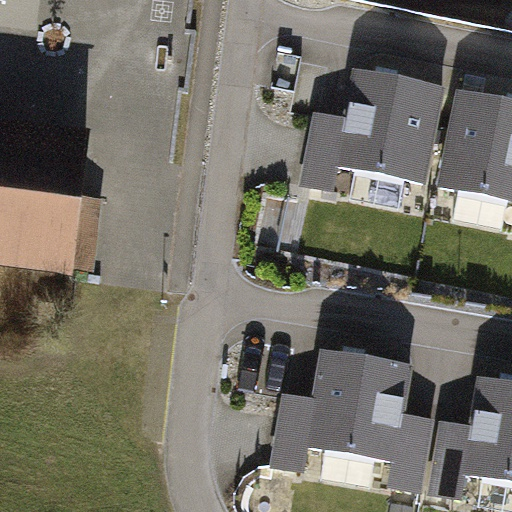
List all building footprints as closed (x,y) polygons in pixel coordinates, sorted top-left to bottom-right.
[(422,184),(441,94),(357,77),(348,125),(319,119),(306,187),(347,195),(352,170),(422,184)] [(511,109),(461,100),(443,190),(511,203),(511,109)] [(126,139),(0,124),(0,273),(109,286),(126,139)] [(317,408),(286,402),(275,468),(302,472),(306,450),(396,464),(392,489),(417,493),(428,426),(397,421),(405,374),(325,361),(317,408)] [(511,390),(481,386),(473,434),(443,430),(433,495),(458,499),(462,475),(511,482),(511,390)]
